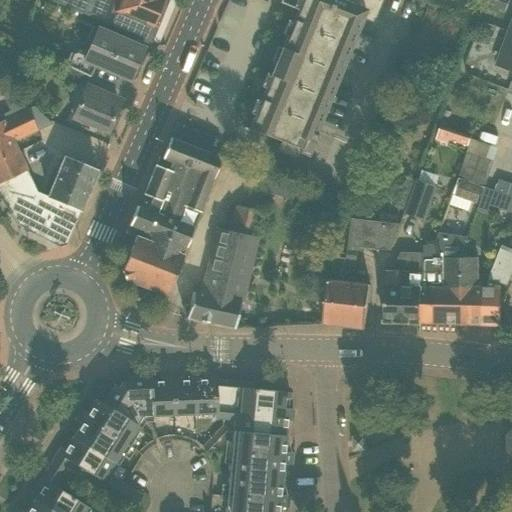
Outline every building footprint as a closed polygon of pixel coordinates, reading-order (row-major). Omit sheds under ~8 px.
[(49,0),(111,26),(147,40),(163,2),(157,0),(49,0)] [(360,19),(362,19),(373,24),(382,0),(304,0),(300,10),(298,9),(292,23),(295,24),(289,36),(287,35),(281,49),(284,50),(279,63),(276,62),(270,76),(273,77),(268,89),(265,88),(260,102),(262,104),(257,116),(255,115),(249,129),(281,142),(277,151),(297,160),(300,154),(308,157),(317,136),(313,135),(317,125),(319,125),(325,109),(324,108),(328,98),(329,99),(340,71),(339,71),(343,61),(344,62),(357,29),(356,29),(360,19)] [(454,15),(465,20),(469,11),(458,6),(454,15)] [(474,38),(488,43),(493,30),(479,25),(474,38)] [(96,65),(130,80),(143,48),(92,26),(88,36),(91,43),(86,54),(77,50),(69,53),(64,65),(65,65),(90,76),(91,76),(96,65)] [(511,71),(511,32),(509,31),(496,66),(511,71)] [(73,117),(108,132),(119,106),(108,102),(110,96),(86,86),(90,76),(65,65),(60,80),(77,87),(79,84),(85,87),(73,117)] [(0,183),(27,172),(24,167),(47,156),(41,142),(17,153),(12,141),(37,130),(23,96),(4,105),(10,117),(0,121),(0,183)] [(449,140),(467,146),(468,146),(472,135),(440,125),(436,139),(448,143),(449,140)] [(136,206),(128,226),(138,230),(121,271),(121,272),(122,272),(124,278),(124,279),(124,280),(126,280),(165,295),(165,296),(166,296),(220,157),(170,138),(162,159),(165,160),(162,168),(155,165),(143,195),(145,195),(140,207),(136,206)] [(458,179),(485,187),(494,160),(467,151),(458,179)] [(62,156),(45,197),(81,211),(97,171),(62,156)] [(38,196),(27,172),(0,183),(0,195),(18,225),(59,247),(59,248),(67,245),(67,244),(81,211),(45,197),(38,196)] [(266,192),(292,201),(298,186),(271,177),(266,192)] [(396,208),(405,211),(416,180),(407,177),(396,208)] [(437,187),(436,187),(417,179),(416,180),(405,211),(404,214),(426,221),(437,187)] [(511,183),(499,179),(495,191),(496,191),(511,196),(511,183)] [(455,196),(477,204),(483,188),(460,180),(455,196)] [(249,220),(252,208),(234,205),(232,217),(249,220)] [(365,329),(366,321),(371,284),(350,282),(351,264),(357,265),(358,247),(390,251),(401,224),(351,219),(347,258),(333,257),(331,280),(328,280),(323,324),(365,329)] [(254,237),(258,223),(246,220),(242,234),(218,229),(202,296),(192,293),(186,318),(234,329),(257,237),(254,237)] [(511,281),(505,281),(506,272),(506,270),(501,270),(489,269),(489,285),(479,285),(479,257),(428,258),(422,261),(422,271),(385,270),(384,321),(501,325),(502,309),(510,310),(511,286),(511,281)] [(193,380),(195,413),(214,412),(214,417),(223,418),(227,381),(216,379),(215,375),(204,375),(204,380),(193,380)] [(152,415),(173,414),(172,376),(161,377),(161,382),(151,382),(152,415)] [(182,376),(172,376),(173,414),(195,413),(193,380),(183,381),(182,376)] [(152,421),(152,415),(151,382),(151,377),(127,378),(127,383),(122,383),(144,422),(152,421)] [(233,431),(285,436),(287,420),(291,421),(293,409),(282,408),(284,392),(244,388),(245,382),(231,381),(227,419),(234,420),(233,431)] [(141,427),(144,422),(122,383),(119,388),(115,385),(103,404),(141,427)] [(81,424),(73,437),(118,465),(141,427),(103,404),(96,400),(88,414),(82,410),(75,420),(81,424)] [(283,452),(285,436),(233,431),(228,474),(281,479),(282,464),(290,464),(291,452),(283,452)] [(365,436),(353,437),(354,451),(366,450),(365,436)] [(107,483),(118,465),(73,437),(65,450),(61,448),(54,459),(65,467),(69,461),(77,466),(74,472),(104,491),(108,484),(107,483)] [(224,511),(277,511),(278,507),(285,507),(287,495),(279,494),(281,479),(228,474),(224,511)] [(43,487),(34,500),(52,511),(88,511),(91,509),(42,479),(38,484),(43,487)] [(116,479),(107,493),(134,509),(142,495),(116,479)] [(52,511),(34,500),(27,511),(23,511),(20,510),(18,511),(52,511)]
